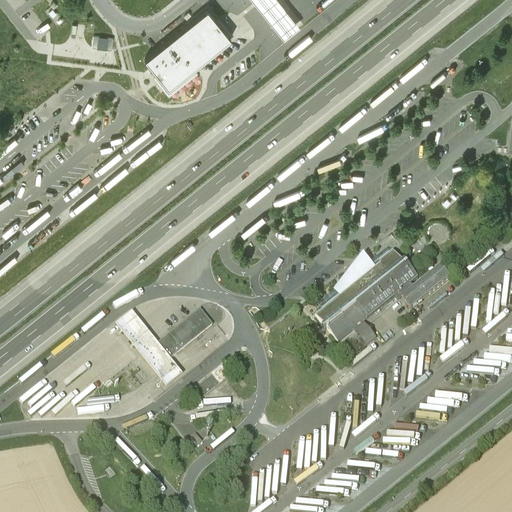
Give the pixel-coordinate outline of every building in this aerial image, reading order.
[(252,0),(271,23),(283,39),(299,26),(286,10),(277,0),(252,0)] [(214,18),(207,9),(144,59),(156,74),(153,77),(168,96),(197,72),(193,67),(230,38),(229,37),(233,34),(218,16),(214,18)] [(111,50),(113,39),(93,36),(91,48),(111,50)] [(411,312),(450,280),(440,268),(413,290),(410,286),(418,280),(407,266),(405,268),(392,253),(389,255),(386,251),(365,267),(360,261),(333,292),(334,292),(317,307),(322,313),(315,318),(323,329),(322,330),(324,333),(327,331),(337,344),(353,332),(360,341),(359,343),(364,349),(376,340),(363,324),(398,296),(411,312)] [(158,278),(178,263),(174,258),(155,273),(158,278)] [(148,353),(161,368),(212,327),(199,311),(148,353)] [(175,371),(146,334),(130,315),(115,327),(131,347),(161,383),(166,390),(181,378),(175,371)] [(221,369),(229,378),(238,371),(231,362),(221,369)] [(221,369),(212,377),(219,386),(229,378),(221,369)] [(206,381),(214,391),(219,386),(212,377),(206,381)] [(206,381),(189,395),(196,405),(214,391),(206,381)] [(194,435),(190,439),(197,448),(202,445),(194,435)]
